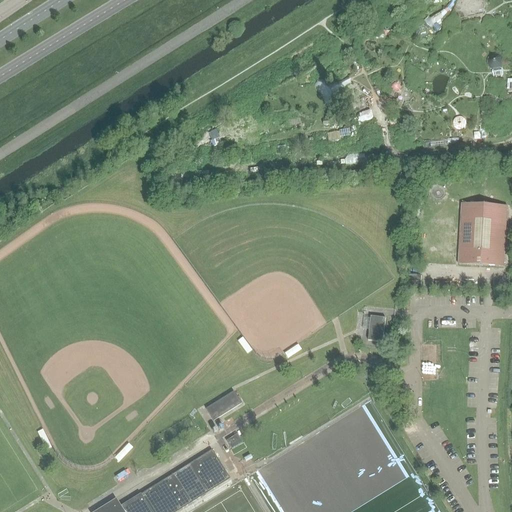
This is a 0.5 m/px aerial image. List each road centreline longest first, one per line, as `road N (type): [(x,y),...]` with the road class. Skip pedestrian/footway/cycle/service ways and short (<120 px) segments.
road 1 (unclassified): [(0,154),(244,0)]
road 2 (unclassified): [(473,511),(415,416),(416,313),(486,312)]
road 3 (unclassified): [(485,511),(486,312)]
road 4 (track): [(511,140),(399,155),(388,147),(379,112)]
road 5 (primary): [(0,77),(124,0)]
